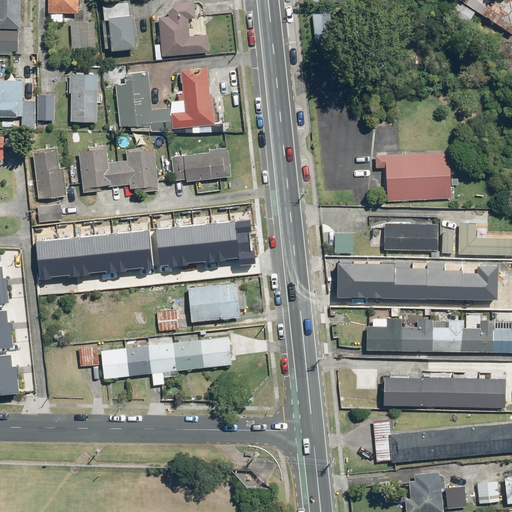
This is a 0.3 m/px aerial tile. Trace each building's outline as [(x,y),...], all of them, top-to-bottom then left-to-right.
[(0,0),(0,28),(19,30),(20,0),(0,0)] [(47,0),(47,14),(77,14),(77,0),(47,0)] [(511,0),(499,0),(498,4),(491,0),(459,0),(458,2),(511,34),(511,33),(511,0)] [(158,18),(161,57),(208,54),(207,35),(188,37),(187,20),(194,19),(193,1),(175,3),(167,12),(167,17),(158,18)] [(466,27),(474,13),(458,3),(449,18),(466,27)] [(131,16),(105,19),(106,21),(101,21),(104,49),(109,49),(109,52),(134,50),(131,16)] [(89,23),(71,23),(70,57),(88,57),(89,23)] [(18,31),(0,30),(0,50),(17,51),(18,31)] [(206,69),(180,71),(183,112),(170,114),(171,129),(214,126),(211,94),(209,94),(206,69)] [(124,85),(114,86),(119,128),(135,127),(135,128),(149,126),(150,132),(171,133),(168,108),(151,110),(147,73),(123,75),(124,85)] [(96,123),(96,75),(69,74),(68,94),(70,94),(69,121),(82,123),(96,123)] [(22,81),(0,80),(0,118),(14,118),(15,117),(15,116),(21,117),(20,129),(33,129),(34,117),(34,102),(21,101),(22,81)] [(39,121),(54,121),(54,96),(39,96),(39,121)] [(456,104),(444,111),(449,120),(461,113),(456,104)] [(88,151),(78,152),(82,193),(104,191),(104,188),(128,185),(129,190),(139,189),(140,193),(157,191),(153,151),(142,152),(142,149),(125,151),(126,160),(107,162),(105,146),(87,148),(88,151)] [(38,153),(32,154),(37,200),(66,196),(62,168),(58,169),(56,148),(38,150),(38,153)] [(208,153),(170,157),(173,181),(185,180),(185,182),(230,178),(227,151),(226,151),(225,148),(208,150),(208,153)] [(387,168),(389,203),(448,201),(446,150),(377,154),(378,169),(387,168)] [(61,221),(60,204),(42,205),(44,222),(61,221)] [(239,266),(255,264),(254,251),(250,252),(248,232),(252,232),(251,221),(234,223),(238,258),(239,266)] [(212,225),(215,262),(225,261),(224,259),(238,258),(234,223),(212,225)] [(458,223),(458,255),(511,255),(511,238),(475,238),(475,223),(458,223)] [(437,224),(383,224),(382,250),(436,251),(437,224)] [(193,227),(197,262),(205,261),(205,263),(215,262),(212,225),(193,227)] [(174,229),(178,266),(188,265),(188,263),(197,262),(193,227),(174,229)] [(174,229),(155,230),(159,266),(169,265),(169,267),(178,266),(174,229)] [(131,233),(135,268),(143,267),(143,270),(153,269),(149,231),(131,233)] [(113,235),(117,272),(126,271),(126,269),(135,268),(131,233),(113,235)] [(352,233),(334,233),(334,253),(352,254),(352,233)] [(453,233),(441,233),(440,252),(452,253),(453,233)] [(95,236),(98,272),(106,271),(107,273),(117,272),(113,235),(95,236)] [(77,238),(81,276),(89,275),(89,273),(98,272),(95,236),(77,238)] [(77,238),(57,240),(61,276),(70,275),(70,277),(81,276),(77,238)] [(57,240),(36,242),(40,280),(51,279),(51,277),(61,276),(57,240)] [(353,297),(353,264),(338,264),(337,297),(353,297)] [(367,297),(368,264),(353,264),(353,297),(367,297)] [(382,297),(382,265),(368,264),(367,297),(382,297)] [(394,298),(395,265),(382,265),(382,297),(394,298)] [(411,298),(411,265),(395,265),(394,298),(411,298)] [(444,270),(444,265),(428,265),(427,298),(444,298),(444,270)] [(497,299),(498,266),(478,266),(478,299),(497,299)] [(0,303),(8,302),(6,278),(3,278),(2,267),(0,267),(0,303)] [(411,298),(427,298),(428,268),(411,268),(411,298)] [(462,298),(462,270),(444,270),(444,298),(462,298)] [(462,298),(478,299),(478,273),(462,273),(462,298)] [(236,284),(187,288),(189,322),(238,318),(238,309),(246,309),(245,296),(237,297),(236,284)] [(177,310),(157,312),(159,331),(179,329),(177,310)] [(6,311),(0,311),(0,348),(13,347),(10,323),(8,323),(6,311)] [(365,327),(365,351),(511,352),(511,320),(510,321),(509,329),(494,329),(494,321),(478,321),(478,329),(462,328),(463,321),(447,320),(447,328),(431,328),(431,320),(416,320),(416,328),(400,327),(400,319),(372,319),(371,327),(365,327)] [(228,337),(99,351),(100,366),(102,381),(231,367),(228,337)] [(97,345),(79,347),(81,366),(99,364),(97,345)] [(0,393),(1,393),(1,395),(19,393),(16,367),(12,367),(11,356),(0,357),(0,393)] [(381,377),(381,406),(504,408),(504,400),(511,400),(511,381),(504,382),(504,380),(381,377)] [(388,420),(372,421),(376,461),(390,460),(390,463),(511,451),(511,422),(390,434),(388,420)] [(404,499),(404,511),(440,511),(443,511),(438,471),(412,474),(413,480),(407,480),(409,498),(404,499)] [(502,491),(506,503),(511,502),(511,476),(503,477),(502,491)] [(476,482),(478,503),(498,502),(496,477),(478,478),(478,482),(476,482)] [(463,487),(445,488),(446,506),(463,506),(463,487)]
